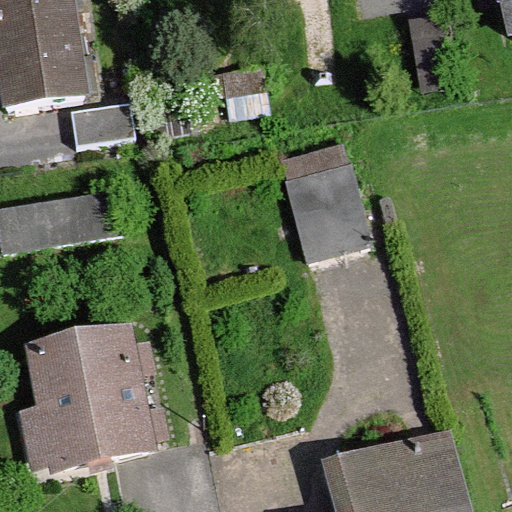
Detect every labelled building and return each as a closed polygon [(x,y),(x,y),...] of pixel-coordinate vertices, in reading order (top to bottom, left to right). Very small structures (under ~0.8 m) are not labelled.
[(0,0),(0,117),(87,104),(70,0),(0,0)] [(511,0),(496,0),(509,49),(511,48),(511,0)] [(131,108),(73,117),(79,151),(136,142),(131,108)] [(369,245),(348,169),(291,185),(311,261),(369,245)] [(106,194),(0,212),(0,217),(6,250),(113,231),(106,194)] [(27,355),(53,475),(156,453),(130,333),(27,355)] [(459,511),(441,441),(328,470),(338,511),(459,511)]
